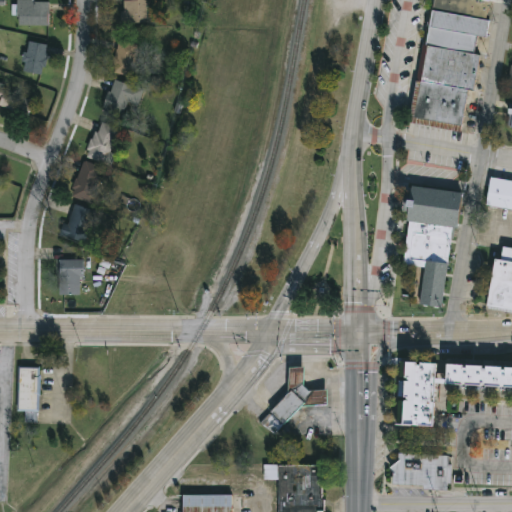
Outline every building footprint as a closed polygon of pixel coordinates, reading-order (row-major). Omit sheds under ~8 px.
[(48,0),(48,26),(17,26),(17,0),(48,0)] [(146,0),(146,23),(121,24),(121,1),(129,1),(129,0),(146,0)] [(477,0),(489,2),(486,19),(433,9),(434,0),(477,0)] [(489,22),(486,39),(477,37),(474,55),(426,46),(432,11),(489,22)] [(48,46),(42,75),(22,71),(27,42),(48,46)] [(136,44),(135,76),(115,75),(116,43),(136,44)] [(479,57),(473,92),(420,83),(427,47),(479,57)] [(143,91),(137,106),(127,102),(121,116),(102,108),(114,79),(143,91)] [(420,83),(468,92),(461,128),(413,118),(420,83)] [(0,89),(36,100),(31,114),(0,105),(0,101),(1,98),(0,97),(0,89)] [(119,130),(110,151),(115,153),(109,167),(85,156),(100,121),(119,130)] [(92,204),(71,197),(82,162),(103,168),(92,204)] [(490,179),(511,182),(511,210),(486,206),(490,179)] [(412,191),(409,224),(402,270),(427,275),(421,309),(445,314),(452,272),(459,234),(465,199),(412,191)] [(93,212),(80,244),(60,236),(73,204),(93,212)] [(511,310),(511,249),(503,248),(501,260),(494,259),(488,308),(511,310)] [(58,296),(58,260),(82,260),(82,296),(58,296)] [(511,388),(435,384),(433,427),(401,425),(404,362),(444,364),(444,363),(511,366),(511,388)] [(38,368),(38,411),(20,411),(20,368),(38,368)] [(327,391),(327,407),(295,407),(296,424),(266,425),(266,405),(289,404),(289,369),(304,369),(304,392),(327,391)] [(392,488),(393,453),(449,455),(448,489),(392,488)] [(277,511),(277,473),(272,473),(272,480),(265,480),(265,467),(322,466),(322,511),(277,511)] [(231,511),(182,511),(182,497),(231,497),(231,511)]
